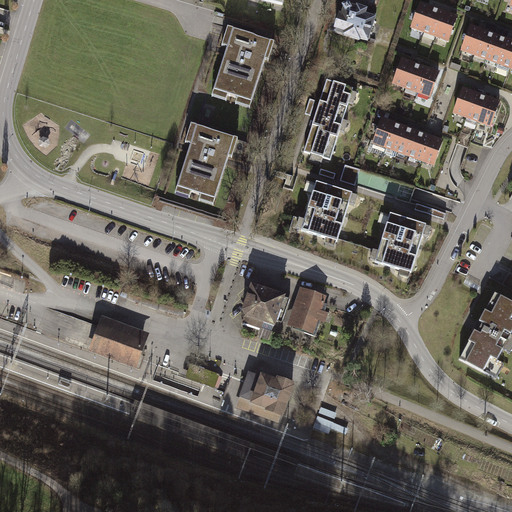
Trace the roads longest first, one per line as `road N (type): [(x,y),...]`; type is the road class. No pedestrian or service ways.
road 1 (residential): [(400,321),(423,301),(511,145)]
road 2 (tertiary): [(220,240),(32,171)]
road 3 (tertiary): [(400,321),(355,285),(220,240)]
road 4 (tertiary): [(32,171),(11,146),(3,116),(34,0)]
road 5 (tertiary): [(511,424),(446,386),(400,321)]
